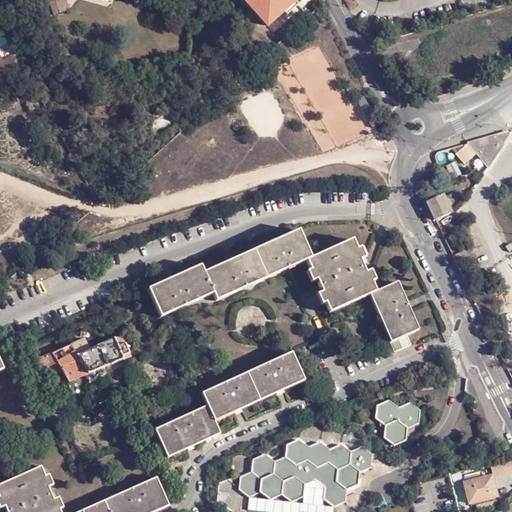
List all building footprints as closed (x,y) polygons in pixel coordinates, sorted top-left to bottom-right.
[(67,0),(52,0),(51,0),(56,15),(71,10),(67,0)] [(275,31),(309,0),(242,0),(244,3),(247,1),(275,31)] [(0,72),(21,62),(17,53),(2,61),(0,58),(0,57),(0,72)] [(468,143),(489,169),(511,135),(510,133),(509,131),(468,143)] [(444,196),(429,204),(437,219),(452,212),(444,196)] [(217,301),(306,261),(311,259),(299,231),(204,273),(213,294),(217,301)] [(330,313),(370,295),(376,292),(372,283),(375,281),(371,271),(365,273),(360,260),(365,258),(361,248),(357,250),(352,240),(311,259),(306,261),(311,271),(307,272),(312,282),(317,280),(323,293),(318,295),(322,305),(326,303),(330,313)] [(465,248),(453,254),(461,270),(473,265),(465,248)] [(161,317),(213,294),(204,273),(201,266),(149,289),(161,317)] [(370,295),(390,342),(407,336),(418,331),(397,283),(376,292),(370,295)] [(85,340),(52,354),(57,363),(69,382),(131,357),(122,336),(89,351),(85,340)] [(407,336),(390,342),(394,353),(411,345),(407,336)] [(208,405),(215,421),(304,381),(291,353),(202,394),(208,405)] [(34,362),(40,371),(52,366),(57,363),(52,354),(34,362)] [(453,355),(449,357),(452,359),(456,364),(456,369),(459,369),(460,360),(453,355)] [(52,366),(40,371),(47,381),(57,376),(52,366)] [(378,407),(377,419),(387,427),(386,439),(395,447),(407,442),(409,430),(420,425),(421,412),(411,405),(400,409),(390,402),(378,407)] [(220,434),(215,421),(208,405),(156,430),(168,458),(220,434)] [(262,440),(252,444),(256,451),(265,446),(262,440)] [(325,500),(334,507),(346,503),(348,491),(358,486),(360,473),(372,469),(372,456),(363,449),(352,453),(342,446),(331,451),(321,443),(310,448),(300,441),(288,446),(287,458),(276,463),(266,456),(255,461),(253,473),(242,478),(240,490),(250,497),(262,493),(271,499),(283,495),(292,502),(304,497),(305,485),(316,481),(325,488),(325,500)] [(511,460),(494,461),(494,474),(511,472),(511,460)] [(60,511),(59,510),(63,508),(59,498),(54,500),(48,488),(53,485),(49,475),(45,477),(41,467),(0,485),(0,508),(5,507),(7,511),(60,511)] [(469,505),(500,497),(494,475),(464,482),(469,505)] [(78,511),(154,511),(169,506),(156,478),(78,511)] [(313,511),(315,506),(304,497),(292,502),(292,511),(313,511)] [(333,511),(334,507),(325,500),(315,506),(313,511),(333,511)]
